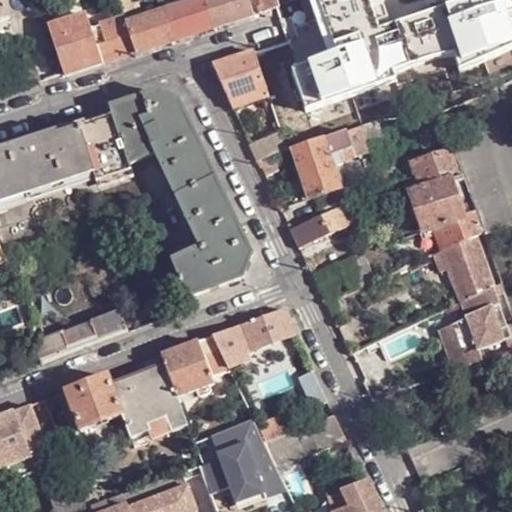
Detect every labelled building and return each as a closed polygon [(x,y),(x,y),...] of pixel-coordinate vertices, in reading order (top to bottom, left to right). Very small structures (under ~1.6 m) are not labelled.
[(0,0),(0,22),(10,19),(3,0),(0,0)] [(119,0),(123,10),(137,5),(135,0),(119,0)] [(199,0),(168,10),(176,40),(192,35),(213,28),(205,0),(199,0)] [(205,0),(213,28),(227,24),(253,16),(248,0),(205,0)] [(261,0),(265,12),(277,8),(279,7),(276,0),(261,0)] [(289,71),(303,111),(391,83),(390,75),(432,61),(451,59),(457,74),(511,51),(511,14),(511,15),(495,20),(492,11),(488,0),(475,0),(377,32),(374,23),(366,0),(316,0),(335,57),(327,59),(289,71)] [(335,57),(316,0),(308,0),(327,59),(335,57)] [(380,0),(366,0),(374,23),(386,19),(380,0)] [(509,6),(492,11),(495,20),(511,15),(509,6)] [(168,10),(127,23),(137,53),(154,47),(176,40),(168,10)] [(61,59),(66,76),(96,66),(137,53),(127,23),(126,17),(117,20),(113,22),(104,24),(93,27),(88,14),(50,26),(61,59)] [(230,101),(267,90),(258,64),(255,52),(213,65),(230,101)] [(23,71),(28,88),(66,76),(61,59),(23,71)] [(452,138),(443,112),(436,90),(435,90),(430,101),(433,110),(430,112),(435,129),(422,134),(426,146),(443,140),(447,151),(411,162),(415,174),(420,187),(410,191),(425,231),(435,228),(443,251),(476,235),(484,231),(477,211),(467,215),(454,178),(465,175),(455,148),(452,138)] [(202,248),(173,261),(189,300),(244,280),(255,258),(181,101),(159,91),(112,106),(115,115),(132,163),(157,153),(202,248)] [(99,181),(134,169),(132,163),(115,115),(0,152),(0,204),(96,173),(99,181)] [(382,134),(378,120),(360,127),(366,140),(382,134)] [(366,140),(360,127),(294,149),(310,199),(340,189),(334,169),(330,156),(340,153),(343,161),(370,151),(366,140)] [(511,218),(480,128),(452,138),(455,148),(465,175),(477,211),(484,231),(485,233),(511,223),(511,218)] [(270,157),(288,150),(284,137),(253,148),(258,161),(270,157)] [(330,156),(334,169),(339,167),(344,165),(343,161),(340,153),(330,156)] [(275,169),(270,157),(258,161),(264,172),(275,169)] [(0,204),(0,214),(99,181),(96,173),(0,204)] [(322,216),(291,231),(300,249),(355,222),(344,199),(319,210),(322,216)] [(476,235),(443,251),(451,270),(462,302),(495,288),(476,235)] [(0,249),(0,268),(11,263),(7,253),(4,254),(2,248),(0,249)] [(451,270),(443,251),(437,253),(444,273),(451,270)] [(349,294),(373,283),(360,256),(336,267),(349,294)] [(432,277),(423,260),(406,268),(413,286),(432,277)] [(336,267),(313,277),(326,304),(338,299),(349,294),(336,267)] [(506,292),(503,284),(495,288),(497,296),(506,292)] [(467,316),(440,329),(456,373),(484,363),(480,352),(511,339),(497,296),(495,288),(462,302),(467,316)] [(347,317),(338,299),(326,304),(335,323),(347,317)] [(213,336),(229,369),(249,361),(246,355),(296,335),(284,310),(269,315),(236,328),(224,333),(213,336)] [(37,343),(44,364),(131,331),(123,312),(119,314),(119,312),(93,321),(94,323),(66,332),(42,340),(37,343)] [(167,365),(179,398),(195,392),(197,397),(199,398),(211,394),(212,392),(210,386),(215,384),(213,380),(231,374),(229,369),(213,336),(196,343),(185,347),(163,356),(167,365)] [(173,433),(190,427),(179,398),(167,365),(125,381),(126,382),(114,387),(113,383),(111,384),(123,416),(124,416),(132,439),(136,438),(150,433),(151,432),(170,425),(173,433)] [(329,402),(314,372),(300,379),(315,409),(317,408),(329,402)] [(378,377),(385,397),(397,392),(389,372),(378,377)] [(123,416),(111,384),(108,376),(91,383),(67,392),(82,431),(95,427),(101,440),(115,435),(110,421),(123,416)] [(46,400),(50,410),(56,408),(52,397),(46,400)] [(0,469),(51,451),(34,406),(0,418),(0,469)] [(323,421),(285,435),(297,459),(347,441),(335,416),(323,421)] [(154,440),(173,433),(170,425),(151,432),(154,440)] [(265,443),(258,429),(249,433),(262,460),(271,456),(265,443)] [(265,443),(271,456),(277,467),(297,459),(285,435),(265,443)] [(51,451),(0,469),(0,478),(10,474),(13,481),(39,471),(37,464),(59,455),(56,449),(51,451)] [(297,459),(277,467),(297,511),(314,511),(320,509),(297,459)] [(127,506),(129,511),(194,511),(192,504),(212,497),(201,467),(180,475),(185,485),(127,506)] [(89,474),(76,479),(84,500),(97,495),(89,474)] [(76,479),(48,488),(56,511),(79,511),(86,510),(87,510),(84,500),(76,479)] [(329,497),(333,511),(381,511),(368,483),(367,483),(329,497)] [(97,495),(84,500),(87,510),(100,504),(97,495)] [(111,511),(129,511),(127,506),(123,496),(107,502),(111,511)] [(87,510),(86,510),(86,511),(111,511),(107,502),(100,504),(87,510)]
